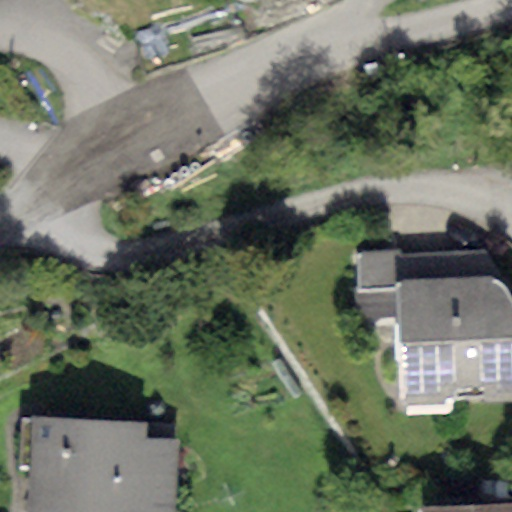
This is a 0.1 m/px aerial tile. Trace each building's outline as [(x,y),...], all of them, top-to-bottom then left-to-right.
[(192,12),(135,31),(149,74),(206,55),(192,12)] [(396,282),(496,278),(485,251),(401,255),(400,249),(354,251),(355,284),(396,282)] [(511,302),(496,278),(396,282),(401,397),(511,392),(511,302)] [(144,424),(32,419),(27,511),(174,511),(178,440),(144,438),(144,424)] [(511,511),(511,503),(419,508),(419,511),(511,511)]
